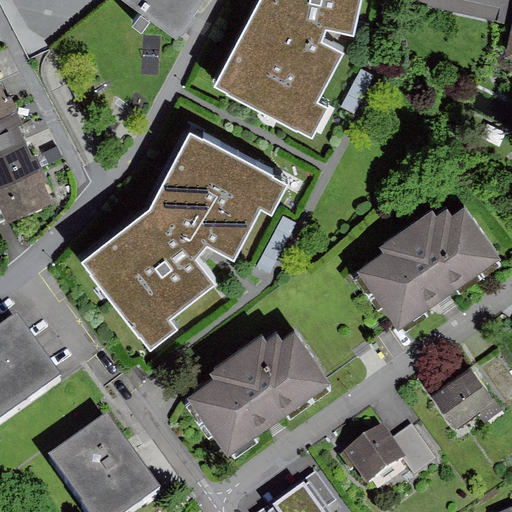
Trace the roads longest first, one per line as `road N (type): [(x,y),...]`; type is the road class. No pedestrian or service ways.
road 1 (residential): [(511,288),(212,503)]
road 2 (residential): [(86,214),(137,155),(219,0)]
road 3 (residential): [(0,49),(86,214)]
road 4 (residential): [(212,503),(131,409)]
